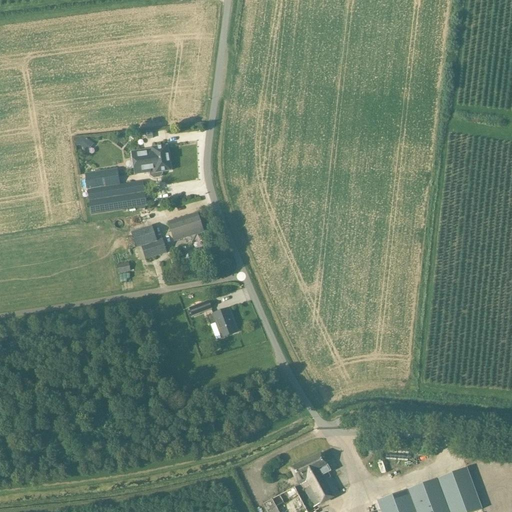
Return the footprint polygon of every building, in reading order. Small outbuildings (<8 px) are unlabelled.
[(86,138),(75,139),(76,146),(80,146),(88,152),(94,144),(86,138)] [(132,153),(133,165),(169,158),(167,146),(152,148),(152,150),(132,153)] [(169,158),(133,165),(135,175),(150,172),(150,176),(154,179),(161,178),(163,175),(163,172),(171,171),(169,158)] [(146,213),(146,210),(145,207),(148,206),(144,181),(120,185),(118,169),(85,174),(91,215),(137,208),(138,214),(146,213)] [(192,242),(196,234),(203,232),(197,214),(169,223),(174,241),(185,238),(192,242)] [(140,261),(145,260),(167,253),(163,238),(157,240),(152,225),(131,232),(136,249),(140,261)] [(192,244),(178,249),(184,269),(199,264),(192,244)] [(118,273),(131,271),(129,262),(116,264),(118,273)] [(213,310),(209,301),(190,309),(193,318),(213,310)] [(213,315),(222,339),(237,333),(228,309),(213,315)] [(340,494),(328,472),(330,471),(327,466),(327,465),(322,454),(290,469),(298,485),(300,484),(313,508),(340,494)] [(475,511),(482,510),(466,468),(377,501),(381,511),(475,511)] [(265,511),(308,511),(295,487),(262,505),(265,511)]
